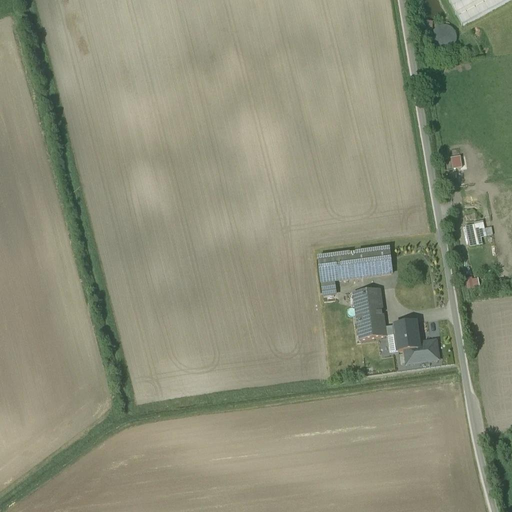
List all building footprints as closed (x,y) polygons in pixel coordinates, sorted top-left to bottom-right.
[(511,0),(447,0),(462,27),(511,0)] [(456,45),(456,40),(455,34),(452,30),(448,27),(443,26),(437,27),(433,30),(430,35),(429,40),(430,45),(433,50),(438,53),(443,53),(448,52),(453,49),(456,45)] [(454,170),(465,168),(463,157),(453,159),(454,170)] [(483,238),(488,237),(486,223),(467,227),(471,248),(484,246),(483,238)] [(389,252),(337,259),(340,282),(392,275),(389,252)] [(468,280),(469,290),(482,288),(480,278),(468,280)] [(379,291),(354,295),(360,342),(385,339),(384,329),(379,291)] [(415,325),(395,327),(395,328),(396,337),(398,353),(419,350),(418,340),(417,341),(415,325),(416,325),(415,325)] [(395,328),(384,329),(385,339),(388,338),(396,337),(395,328)] [(396,337),(388,338),(390,354),(398,353),(396,337)]
